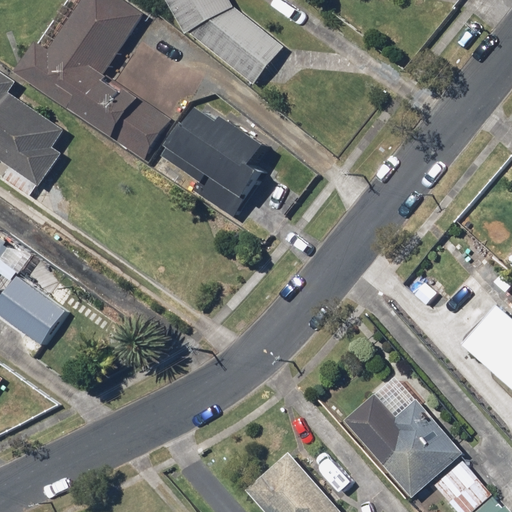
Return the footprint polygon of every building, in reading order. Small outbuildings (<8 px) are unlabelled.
[(154,10),(139,0),(90,0),(59,48),(46,39),(26,68),(128,136),(154,97),(114,70),(154,10)] [(166,0),(190,40),(255,88),(285,48),(237,12),(229,0),(166,0)] [(0,153),(16,165),(7,178),(34,196),(43,182),(50,186),(74,152),(64,145),(76,127),(20,88),(28,77),(1,58),(0,59),(0,153)] [(280,143),(217,101),(203,121),(194,115),(168,154),(207,180),(200,189),(243,218),(281,161),(272,155),(280,143)] [(0,266),(13,248),(0,238),(0,303),(6,295),(0,290),(0,266)] [(73,316),(23,281),(0,313),(0,317),(48,351),(73,316)] [(511,321),(498,309),(462,350),(511,393),(511,321)] [(0,391),(11,374),(0,367),(0,391)] [(395,382),(346,426),(413,502),(463,459),(395,382)] [(343,511),(295,454),(247,494),(262,511),(343,511)] [(476,511),(493,497),(462,464),(436,488),(458,511),(476,511)] [(510,511),(498,500),(484,511),(510,511)]
